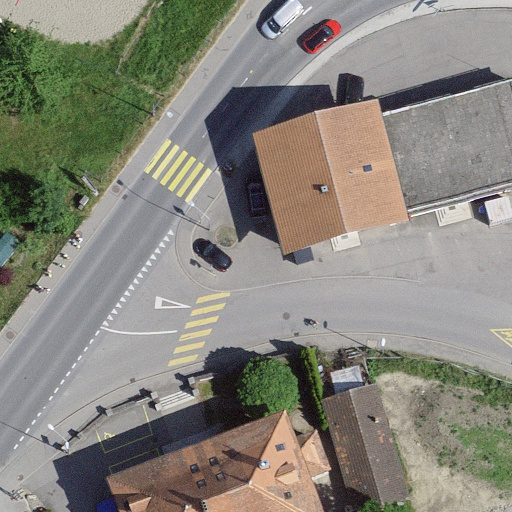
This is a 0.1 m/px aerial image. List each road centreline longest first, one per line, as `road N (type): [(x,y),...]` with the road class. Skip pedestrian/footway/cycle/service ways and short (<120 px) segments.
road 1 (residential): [(511,338),(419,309),(359,304),(142,334),(76,316)]
road 2 (tertiary): [(320,0),(282,31),(76,316)]
road 3 (tertiary): [(76,316),(0,417)]
